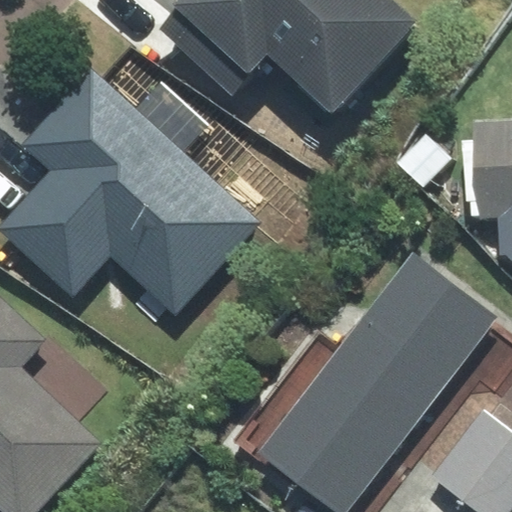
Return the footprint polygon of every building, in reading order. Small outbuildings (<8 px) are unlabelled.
[(415,0),(224,0),(206,19),(280,90),(298,71),(354,126),(446,30),(415,0)] [(108,76),(36,158),(57,177),(7,234),(90,306),(128,263),(192,319),(277,223),(108,76)] [(511,127),(491,128),(495,234),(511,233),(511,127)] [(365,511),(511,328),(511,317),(436,256),(277,456),(346,511),(365,511)] [(0,500),(12,511),(48,511),(113,443),(40,375),(70,342),(0,278),(0,500)] [(511,511),(511,424),(499,415),(452,479),(497,511),(511,511)]
